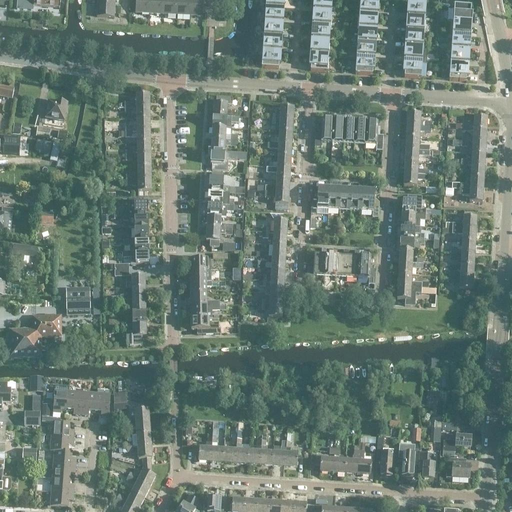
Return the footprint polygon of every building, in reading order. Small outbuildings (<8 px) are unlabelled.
[(18,0),(17,10),(33,12),(34,6),(60,8),(60,0),(18,0)] [(149,15),(149,0),(136,0),(135,14),(149,15)] [(162,15),(163,0),(149,0),(149,15),(162,15)] [(163,0),(162,15),(176,16),(176,0),(163,0)] [(176,0),(176,16),(189,17),(189,0),(176,0)] [(203,17),(203,10),(204,0),(201,0),(189,0),(189,17),(203,17)] [(266,0),(265,11),(282,12),(283,4),(285,4),(284,0),(266,0)] [(314,14),(331,15),(332,0),(313,0),(313,6),(315,7),(314,14)] [(359,17),(376,18),(377,11),(378,11),(379,4),(377,4),(377,3),(371,2),(360,1),(359,17)] [(114,19),(115,5),(98,4),(97,18),(114,19)] [(408,21),(425,22),(426,5),(415,5),(409,5),(409,6),(407,6),(407,13),(409,13),(408,21)] [(454,7),(452,38),(469,39),(471,10),(471,9),(465,8),(454,7)] [(264,25),(281,26),(282,19),(284,19),(284,12),(282,12),(265,11),(264,25)] [(313,29),(330,30),(331,15),(314,14),(312,14),(312,21),(314,21),(313,29)] [(358,32),(375,33),(376,25),(377,25),(378,19),(376,18),(359,17),(358,32)] [(407,35),(424,36),(425,22),(408,21),(406,20),(406,27),(408,27),(407,35)] [(263,40),(280,41),(281,33),(283,33),(283,27),(281,26),(264,25),(263,40)] [(312,43),(329,44),(330,30),(313,29),(311,29),(311,35),(313,35),(312,43)] [(377,33),(375,33),(358,32),(357,46),(374,47),(375,39),(376,40),(377,33)] [(406,49),(423,50),(424,36),(407,35),(405,35),(405,41),(407,42),(406,49)] [(452,38),(451,52),(468,53),(468,46),(470,46),(471,39),(469,39),(452,38)] [(282,41),(280,41),(263,40),(262,54),(279,55),(280,47),(282,48),(282,41)] [(329,44),(312,43),(311,43),(310,49),(312,50),(311,57),(328,59),(329,44)] [(376,47),(374,47),(357,46),(356,60),(373,62),(374,54),(376,54),(376,47)] [(423,50),(406,49),(404,49),(404,56),(406,56),(405,64),(422,65),(423,50)] [(450,67),(467,68),(467,61),(469,61),(470,54),(468,53),(451,52),(450,67)] [(281,55),(279,55),(262,54),(261,69),(278,70),(279,62),(281,62),(281,55)] [(327,74),(327,73),(328,59),(311,57),(310,57),(309,64),(311,64),(310,73),(327,74)] [(375,62),(373,62),(356,60),(355,75),(372,77),(373,68),(375,68),(375,62)] [(426,79),(427,65),(422,65),(405,64),(403,64),(403,70),(405,70),(404,79),(421,80),(421,79),(426,79)] [(469,68),(467,68),(450,67),(449,82),(466,83),(467,75),(468,75),(469,68)] [(0,98),(12,101),(14,90),(0,87),(0,98)] [(149,96),(137,96),(137,109),(150,109),(149,96)] [(214,104),(214,117),(239,118),(239,113),(227,112),(227,106),(233,106),(233,99),(217,97),(216,104),(214,104)] [(48,103),(45,120),(64,123),(68,105),(56,103),(55,104),(48,103)] [(137,109),(137,121),(150,121),(150,109),(137,109)] [(280,121),(293,122),(294,109),(281,109),(280,121)] [(420,128),(421,115),(408,115),(407,127),(420,128)] [(238,124),(239,118),(214,117),(213,129),(226,129),(231,130),(231,124),(238,124)] [(334,123),(333,144),(344,144),(345,123),(345,117),(340,117),(340,123),(334,123)] [(345,123),(344,144),(355,145),(356,124),(356,118),(352,118),(351,123),(345,123)] [(356,124),(355,145),(366,146),(367,124),(367,119),(363,118),(362,124),(356,124)] [(487,119),(474,118),(474,131),(487,132),(487,119)] [(150,121),(137,121),(137,133),(150,133),(150,121)] [(280,133),(292,134),(293,122),(280,121),(280,133)] [(315,133),(315,148),(321,149),(322,143),(333,144),(334,123),(322,122),(322,133),(315,133)] [(367,124),(366,146),(377,146),(376,152),(383,152),(383,137),(377,136),(378,125),(367,124)] [(419,140),(420,133),(430,134),(431,128),(424,128),(420,128),(407,127),(406,139),(419,140)] [(49,140),(51,131),(38,128),(36,138),(49,140)] [(226,129),(213,129),(212,141),(225,142),(225,141),(226,129)] [(486,144),(487,132),(474,131),(473,143),(486,144)] [(150,145),(150,133),(137,133),(137,145),(150,145)] [(280,133),(279,145),(292,146),(292,134),(280,133)] [(406,151),(419,152),(430,153),(430,147),(419,147),(419,140),(406,139),(406,151)] [(211,153),(224,154),(225,148),(230,148),(237,148),(238,142),(230,142),(225,141),(225,142),(212,141),(211,153)] [(50,155),(51,146),(37,143),(35,153),(39,153),(50,155)] [(472,155),(485,156),(486,144),(473,143),(472,155)] [(138,157),(151,157),(150,145),(137,145),(138,157)] [(279,145),(275,145),(268,145),(268,150),(278,151),(278,157),(291,158),(292,146),(279,145)] [(418,164),(418,159),(418,158),(430,158),(430,153),(419,152),(406,151),(405,163),(418,164)] [(224,166),(224,160),(231,160),(237,160),(237,154),(224,154),(211,153),(211,165),(224,166)] [(485,168),(485,156),(472,155),(472,162),(461,161),(461,166),(468,167),(472,167),(485,168)] [(138,157),(138,169),(151,169),(151,157),(138,157)] [(278,157),(277,169),(290,170),(291,158),(278,157)] [(417,171),(418,164),(405,163),(404,175),(428,177),(428,171),(417,171)] [(471,179),(484,180),(485,168),(472,167),(471,179)] [(138,169),(138,181),(151,181),(151,169),(138,169)] [(269,182),(277,182),(277,181),(290,182),(290,170),(277,169),(273,169),(267,169),(266,174),(270,174),(269,182)] [(0,184),(12,186),(13,177),(0,175),(0,184)] [(209,181),(209,193),(223,194),(245,195),(246,189),(223,188),(224,181),(223,181),(224,176),(212,175),(212,181),(209,181)] [(416,188),(417,182),(428,182),(428,177),(404,175),(404,188),(416,188)] [(483,192),(484,180),(471,179),(471,186),(460,185),(459,191),(483,192)] [(138,181),(133,181),(126,182),(126,187),(138,187),(138,194),(151,193),(151,181),(138,181)] [(265,187),(265,193),(289,194),(290,182),(277,181),(277,182),(276,188),(265,187)] [(317,200),(312,200),(311,215),(317,215),(317,211),(318,211),(318,210),(329,211),(330,189),(330,184),(326,183),(325,189),(318,188),(317,200)] [(336,189),(330,189),(329,211),(340,211),(341,190),(341,184),(337,184),(336,189)] [(347,190),(341,190),(340,211),(351,212),(352,190),(352,185),(348,184),(347,190)] [(351,212),(362,212),(363,191),(363,185),(359,185),(358,191),(352,190),(351,212)] [(375,192),(363,191),(362,212),(373,213),(372,219),(379,219),(380,204),(374,203),(375,192)] [(483,204),(483,192),(459,191),(459,196),(470,197),(470,203),(483,204)] [(208,205),(234,207),(234,201),(222,200),(223,194),(209,193),(208,205)] [(289,194),(265,193),(265,198),(276,199),(275,206),(288,207),(289,194)] [(403,203),(402,215),(426,216),(426,211),(422,211),(423,198),(408,197),(407,203),(403,203)] [(123,212),(123,217),(130,217),(134,217),(148,216),(147,204),(143,204),(143,200),(128,201),(128,212),(123,212)] [(234,207),(208,205),(207,217),(221,218),(226,219),(227,212),(233,213),(234,207)] [(0,233),(10,235),(13,216),(8,215),(9,210),(5,210),(4,214),(0,213),(0,233)] [(43,212),(43,224),(54,224),(54,213),(43,212)] [(426,216),(402,215),(401,227),(415,228),(419,228),(420,222),(426,222),(426,216)] [(134,229),(148,229),(148,216),(134,217),(134,229)] [(221,224),(221,218),(207,217),(207,229),(232,231),(233,225),(221,224)] [(477,219),(463,218),(463,225),(453,225),(453,224),(446,224),(446,230),(452,230),(476,231),(477,219)] [(274,222),(274,235),(287,235),(287,223),(274,222)] [(401,227),(401,239),(424,241),(429,241),(429,236),(425,236),(421,235),(421,228),(419,228),(415,228),(401,227)] [(148,229),(134,229),(135,241),(148,241),(148,229)] [(232,237),(232,231),(207,229),(206,242),(210,242),(210,249),(220,249),(220,236),(225,236),(232,237)] [(462,243),(475,244),(476,231),(452,230),(452,235),(462,236),(462,243)] [(274,235),(273,247),(286,247),(287,235),(274,235)] [(401,239),(400,252),(413,252),(413,253),(420,253),(420,246),(424,246),(424,241),(401,239)] [(130,253),(148,253),(148,241),(135,241),(123,241),(123,247),(130,247),(130,253)] [(461,255),(475,256),(475,244),(462,243),(461,255)] [(21,256),(25,256),(37,258),(38,250),(14,247),(13,255),(21,256)] [(273,247),(272,259),(285,259),(286,247),(273,247)] [(314,268),(308,267),(307,281),(313,281),(313,277),(325,277),(326,256),(326,251),(322,250),(321,256),(315,256),(314,268)] [(325,277),(336,278),(337,257),(337,251),(333,251),(333,257),(326,256),(325,277)] [(337,257),(336,278),(347,279),(348,258),(348,252),(344,251),(343,258),(337,257)] [(348,258),(347,279),(358,279),(359,258),(359,252),(355,252),(355,258),(348,258)] [(369,285),(375,286),(375,282),(376,271),(370,271),(370,259),(366,259),(367,253),(359,252),(359,258),(358,279),(369,280),(369,285)] [(400,252),(399,264),(413,265),(413,253),(413,252),(400,252)] [(131,259),(131,266),(149,265),(148,253),(130,253),(123,253),(124,259),(131,259)] [(474,268),(475,256),(461,255),(460,267),(474,268)] [(272,271),(285,271),(285,259),(272,259),(272,271)] [(190,273),(206,273),(211,273),(211,261),(190,261),(190,273)] [(399,264),(399,276),(412,277),(412,270),(423,271),(423,265),(416,265),(413,265),(399,264)] [(460,279),(473,280),(474,268),(460,267),(460,279)] [(271,283),(284,283),(285,271),(272,271),(271,283)] [(190,285),(219,284),(219,279),(207,279),(206,273),(190,273),(190,285)] [(399,276),(398,288),(423,290),(423,289),(425,290),(426,284),(422,284),(412,284),(412,277),(399,276)] [(126,290),(145,290),(145,278),(131,278),(132,284),(126,284),(126,290)] [(472,292),(473,280),(460,279),(459,291),(472,292)] [(270,295),(283,296),(284,283),(271,283),(270,295)] [(71,285),(62,284),(61,294),(70,295),(71,285)] [(190,296),(207,296),(207,289),(219,288),(219,284),(190,285),(190,296)] [(423,290),(398,288),(397,301),(405,301),(405,307),(415,308),(416,295),(422,295),(423,290)] [(121,303),(145,302),(145,290),(126,290),(126,297),(120,297),(121,303)] [(270,295),(270,307),(283,308),(283,296),(270,295)] [(190,296),(191,308),(207,308),(207,309),(212,308),(212,307),(220,307),(220,303),(207,303),(207,296),(190,296)] [(132,315),(146,314),(145,302),(121,303),(121,308),(132,308),(132,315)] [(212,307),(212,308),(207,309),(207,319),(207,320),(212,320),(212,313),(220,312),(220,307),(212,307)] [(282,320),(283,308),(270,307),(269,319),(282,320)] [(191,308),(191,319),(207,319),(207,309),(207,308),(191,308)] [(121,327),(146,326),(146,314),(132,315),(132,321),(121,321),(121,327)] [(10,359),(42,359),(42,353),(45,353),(45,348),(42,349),(42,339),(62,339),(62,317),(32,318),(33,330),(9,331),(10,359)] [(198,336),(229,336),(229,330),(219,330),(219,324),(219,320),(212,320),(207,320),(207,319),(191,319),(191,331),(198,331),(198,336)] [(127,348),(142,348),(142,338),(146,338),(146,326),(121,327),(122,332),(127,332),(127,348)] [(0,410),(2,411),(3,405),(11,405),(11,390),(8,390),(8,385),(0,384),(0,410)] [(61,410),(68,410),(69,392),(55,391),(53,414),(61,415),(61,410)] [(74,415),(81,416),(83,393),(69,392),(68,410),(74,411),(74,415)] [(83,393),(81,416),(88,417),(89,412),(95,413),(96,394),(83,393)] [(96,394),(95,413),(101,413),(101,418),(109,418),(110,395),(96,394)] [(118,411),(129,410),(128,401),(123,401),(123,396),(114,397),(115,411),(118,411)] [(135,411),(136,424),(149,423),(148,410),(135,411)] [(25,427),(40,428),(40,414),(25,414),(25,427)] [(51,438),(74,440),(74,432),(70,432),(70,425),(60,425),(60,419),(50,419),(50,424),(52,424),(51,438)] [(149,423),(136,424),(137,436),(150,435),(149,423)] [(421,431),(413,430),(412,443),(420,443),(421,431)] [(440,444),(441,432),(441,430),(434,430),(433,444),(440,444)] [(379,433),(378,446),(376,462),(376,471),(381,471),(381,477),(392,478),(393,462),(394,451),(387,451),(383,451),(384,433),(379,433)] [(150,435),(137,436),(138,448),(151,447),(150,435)] [(456,455),(456,449),(471,449),(471,438),(455,437),(455,443),(447,443),(444,442),(443,454),(456,455)] [(50,452),(54,453),(54,452),(68,453),(69,447),(73,447),(74,440),(51,438),(50,452)] [(236,465),(237,441),(232,440),(232,446),(231,446),(231,451),(224,450),(223,464),(236,465)] [(241,441),(237,441),(236,465),(248,466),(249,452),(242,452),(242,447),(241,447),(241,441)] [(248,466),(260,466),(261,442),(257,442),(256,447),(256,452),(249,452),(248,466)] [(273,454),(266,453),(266,448),(266,442),(261,442),(260,466),(272,467),(273,454)] [(285,454),(284,468),(297,469),(297,455),(291,455),(291,450),(291,444),(286,444),(286,450),(285,454)] [(207,445),(206,445),(206,449),(200,449),(199,462),(211,463),(212,450),(213,445),(207,445)] [(409,447),(399,446),(398,465),(403,465),(402,478),(413,479),(414,456),(408,455),(409,447)] [(151,447),(138,448),(139,461),(143,460),(143,469),(152,468),(151,460),(152,460),(151,447)] [(36,464),(37,451),(23,450),(23,463),(36,464)] [(212,450),(211,463),(223,464),(224,450),(212,450)] [(53,466),(76,468),(76,460),(72,460),(72,453),(68,453),(54,452),(54,453),(53,466)] [(358,463),(357,476),(370,477),(371,463),(363,463),(364,453),(359,452),(359,458),(358,463)] [(285,454),(273,454),(272,467),(284,468),(285,454)] [(434,481),(435,465),(434,465),(435,456),(420,455),(418,472),(423,472),(423,480),(434,481)] [(320,473),(333,474),(334,461),(321,460),(322,457),(316,456),(315,467),(321,467),(320,473)] [(446,479),(452,480),(469,481),(470,467),(469,467),(469,461),(447,460),(446,479)] [(333,474),(345,475),(346,462),(334,461),(333,474)] [(346,462),(345,475),(357,476),(358,463),(346,462)] [(4,464),(0,464),(0,494),(8,495),(10,493),(11,483),(9,481),(3,481),(4,464)] [(53,466),(52,480),(70,481),(71,475),(75,475),(76,468),(53,466)] [(138,483),(150,489),(156,478),(152,476),(152,468),(143,469),(143,472),(138,483)] [(51,493),(74,495),(74,488),(70,487),(70,481),(52,480),(51,493)] [(132,494),(145,500),(150,489),(138,483),(132,494)] [(73,503),(74,495),(51,493),(50,507),(68,509),(69,502),(73,503)] [(127,505),(139,511),(145,500),(132,494),(127,505)] [(179,511),(196,511),(193,510),(197,501),(191,498),(186,506),(183,504),(179,511)] [(220,511),(221,500),(208,499),(208,504),(203,504),(202,511),(220,511)] [(232,511),(244,511),(245,501),(233,501),(232,511)] [(256,511),(257,502),(245,501),(244,511),(256,511)] [(268,511),(269,503),(257,502),(256,511),(268,511)] [(268,511),(280,511),(281,504),(269,503),(268,511)]
